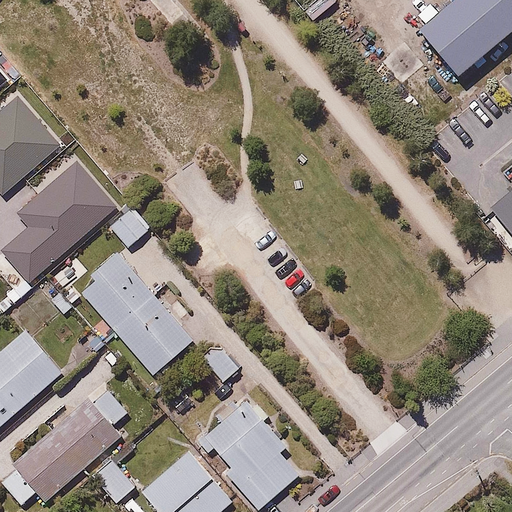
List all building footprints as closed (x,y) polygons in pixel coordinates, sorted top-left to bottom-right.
[(511,33),(511,0),(465,0),(427,34),(463,75),(511,33)] [(4,90),(0,92),(0,180),(49,140),(4,90)] [(65,155),(5,208),(16,221),(0,235),(0,253),(18,274),(103,199),(65,155)] [(511,189),(489,208),(511,236),(511,189)] [(149,227),(129,204),(107,223),(128,246),(149,227)] [(196,336),(121,249),(79,285),(154,372),(196,336)] [(0,422),(64,369),(28,326),(0,349),(0,422)] [(221,340),(204,355),(226,381),(244,366),(221,340)] [(199,432),(196,428),(187,436),(201,452),(205,448),(221,466),(217,470),(249,507),(299,464),(237,393),(209,417),(212,421),(199,432)] [(121,435),(88,394),(12,456),(45,496),(121,435)] [(179,449),(131,492),(148,511),(214,511),(226,502),(179,449)] [(88,472),(113,500),(132,483),(107,455),(88,472)]
